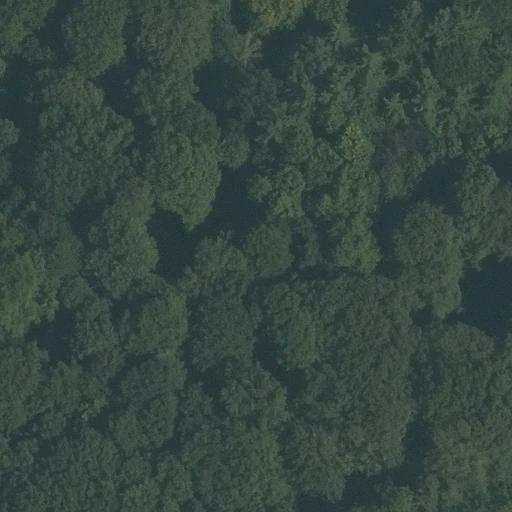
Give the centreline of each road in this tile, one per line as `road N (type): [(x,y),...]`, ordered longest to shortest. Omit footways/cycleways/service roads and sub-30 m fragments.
road 1 (track): [(166,511),(86,338),(24,157),(0,54)]
road 2 (track): [(466,431),(425,439),(347,422),(264,426),(143,454)]
road 3 (track): [(511,390),(466,431),(481,511)]
